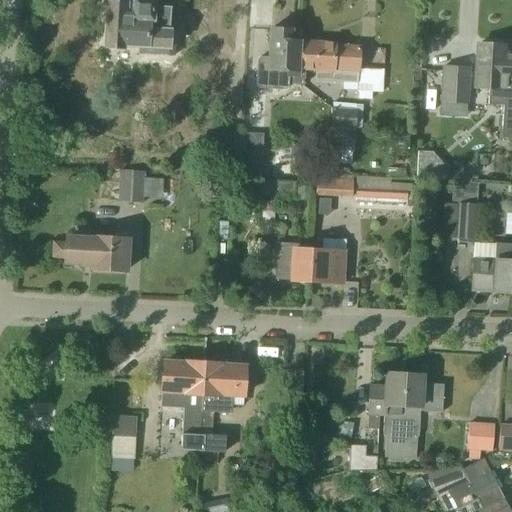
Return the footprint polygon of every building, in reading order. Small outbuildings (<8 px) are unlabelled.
[(106,4),(103,47),(123,48),(139,49),(138,53),(173,56),(174,43),(168,43),(168,28),(169,8),(152,7),(152,2),(133,0),(132,5),(123,5),(120,0),(110,0),(108,4),(106,4)] [(305,70),(298,69),(299,51),(304,51),(304,43),(300,43),(300,32),(269,30),(267,60),(266,86),(288,87),(288,84),(304,85),(305,70)] [(299,51),(298,69),(305,70),(315,70),(314,79),(343,81),(343,89),(356,90),(382,92),(383,70),(357,68),(358,48),(334,47),(334,45),(304,43),(304,51),(299,51)] [(476,84),(476,89),(481,89),(490,90),(489,105),(504,106),(501,138),(511,138),(511,54),(501,54),(502,45),(478,44),(477,64),(476,84)] [(445,66),(444,102),(468,103),(471,104),(480,104),(481,89),(476,89),(476,88),(476,84),(469,84),(469,67),(445,66)] [(362,105),(331,102),(329,126),(361,128),(362,105)] [(354,129),(328,128),(327,152),(353,153),(354,129)] [(242,153),(242,133),(218,133),(217,152),(242,153)] [(242,153),(241,154),(242,154),(241,175),(262,176),(262,155),(263,134),(242,133),(242,153)] [(436,152),(417,150),(415,180),(448,182),(449,163),(440,162),(436,156),(436,152)] [(119,170),(116,201),(142,203),(144,172),(119,170)] [(314,195),(351,197),(352,175),(315,173),(314,195)] [(355,198),(407,201),(407,186),(398,185),(398,183),(390,183),(390,178),(356,176),(355,198)] [(296,182),(260,179),(259,196),(294,198),(296,182)] [(477,240),(480,204),(476,203),(478,184),(453,182),(451,204),(447,204),(445,237),(477,240)] [(316,197),(316,213),(324,213),(328,213),(328,204),(328,197),(326,197),(316,197)] [(125,271),(127,240),(93,238),(93,235),(84,234),(85,229),(75,228),(74,239),(66,239),(65,245),(54,244),(54,256),(65,257),(64,263),(82,264),(82,265),(90,266),(89,269),(125,271)] [(309,282),(343,283),(345,240),(322,239),(321,250),(316,250),(316,247),(311,246),(309,282)] [(510,293),(511,262),(511,258),(511,245),(474,243),(471,291),(510,293)] [(311,246),(277,244),(276,260),(275,280),(309,282),(311,246)] [(199,436),(203,364),(185,363),(185,364),(162,362),(160,403),(160,408),(183,409),(180,451),(198,452),(202,452),(203,437),(199,436)] [(198,452),(197,465),(216,466),(217,453),(224,453),(225,437),(210,436),(211,413),(227,414),(228,396),(242,397),(244,367),(221,366),(221,365),(203,364),(199,436),(203,437),(202,452),(198,452)] [(406,375),(386,374),(385,388),(369,387),(368,407),(368,429),(379,430),(379,414),(384,415),(383,436),(386,436),(385,458),(402,459),(406,375)] [(402,459),(416,459),(417,437),(419,437),(420,411),(441,412),(443,385),(421,384),(422,376),(406,375),(402,459)] [(133,457),(134,418),(112,417),(111,457),(133,457)] [(468,449),(467,459),(478,460),(479,450),(491,451),(493,424),(468,422),(466,449),(468,449)] [(511,424),(500,424),(498,452),(511,452),(511,424)] [(348,470),(375,470),(377,457),(364,456),(365,446),(349,445),(348,470)] [(464,474),(483,511),(507,511),(489,475),(484,478),(478,466),(464,474)] [(483,511),(464,474),(463,474),(461,470),(428,482),(443,511),(444,511),(483,511)] [(235,511),(232,497),(199,505),(200,511),(235,511)]
